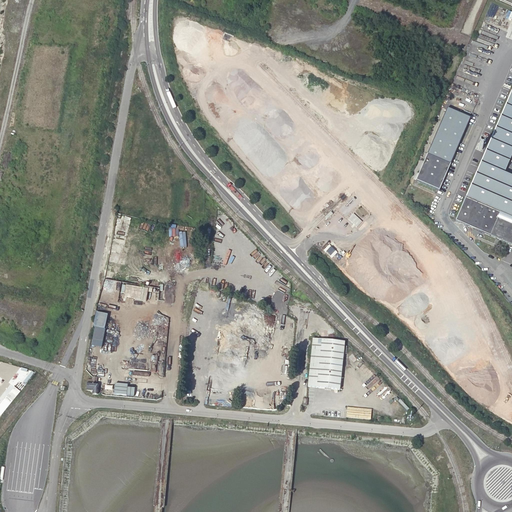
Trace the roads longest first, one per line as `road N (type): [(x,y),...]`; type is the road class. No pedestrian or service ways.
road 1 (tertiary): [(150,43),(159,90),(190,149),(427,396)]
road 2 (unclassified): [(150,43),(131,70),(78,367),(82,403)]
road 3 (unclassified): [(444,418),(419,432),(82,403)]
road 4 (unknown): [(311,228),(201,97),(210,69),(242,57)]
road 5 (unknown): [(387,203),(432,247),(511,385)]
road 6 (unknown): [(242,57),(363,177)]
road 7 (unknown): [(169,381),(123,374),(117,360),(130,313),(150,306),(175,314)]
road 8 (unknown): [(242,57),(282,66),(355,121)]
road 9 (unclassified): [(82,403),(59,423),(49,511)]
